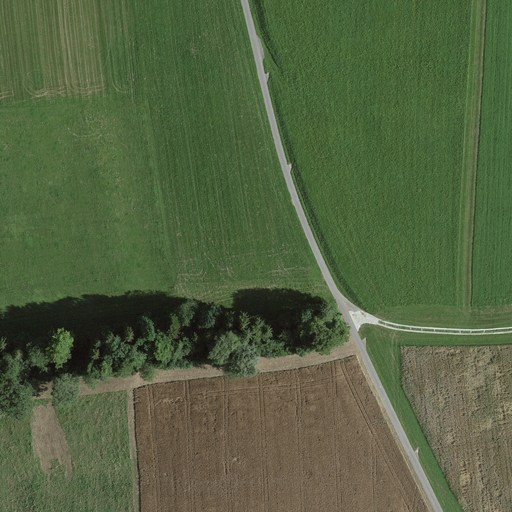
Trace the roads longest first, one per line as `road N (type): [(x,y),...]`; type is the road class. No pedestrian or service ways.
road 1 (track): [(135,511),(127,382),(363,348)]
road 2 (track): [(341,302),(402,329),(511,332)]
